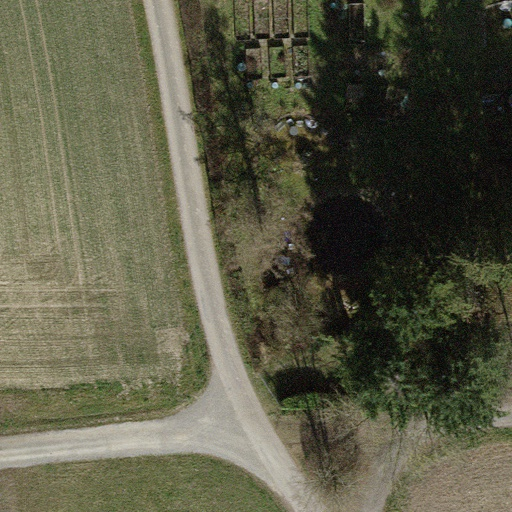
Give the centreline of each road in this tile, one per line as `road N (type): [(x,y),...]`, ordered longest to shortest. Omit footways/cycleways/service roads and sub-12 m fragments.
road 1 (track): [(160,0),(206,282),(239,425),(307,511)]
road 2 (track): [(0,454),(239,425)]
road 3 (track): [(364,511),(383,464),(416,432),(461,414),(511,412)]
